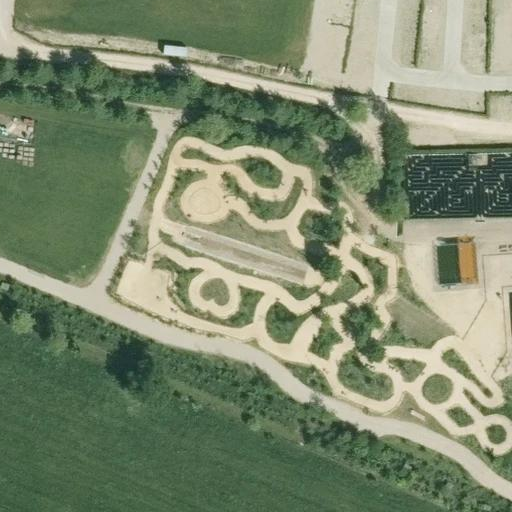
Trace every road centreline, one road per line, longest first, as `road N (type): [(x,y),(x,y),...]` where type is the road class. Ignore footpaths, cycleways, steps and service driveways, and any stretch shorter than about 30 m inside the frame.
road 1 (track): [(0,269),(175,340),(245,350),(316,402),(357,420)]
road 2 (track): [(0,44),(379,110)]
